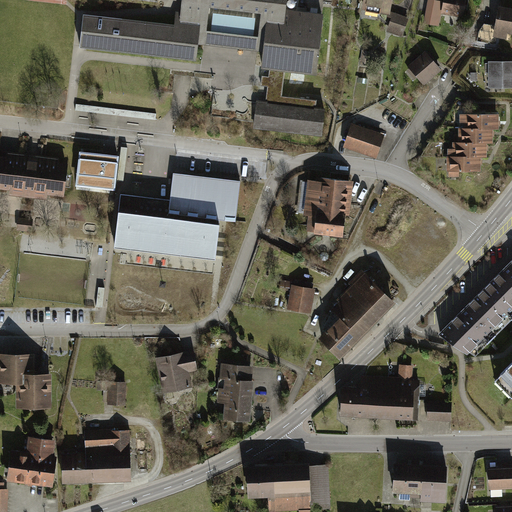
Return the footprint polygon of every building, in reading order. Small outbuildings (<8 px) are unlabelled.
[(266,95),(281,96),(284,77),(320,81),(328,13),(290,9),(291,0),(183,0),(182,13),(176,12),(175,23),(82,12),(77,50),(199,65),(201,49),(261,56),(259,71),(269,72),(268,80),(260,79),(259,87),(267,88),(266,95)] [(393,0),(365,0),(364,12),(390,17),(393,0)] [(470,0),(446,0),(443,16),(466,20),(470,0)] [(437,6),(426,4),(423,19),(433,21),(437,6)] [(511,10),(500,8),(494,38),(508,41),(510,35),(511,35),(511,10)] [(412,20),(395,15),(389,34),(406,39),(412,20)] [(427,53),(409,67),(425,87),(443,73),(427,53)] [(511,61),(489,62),(490,89),(511,88),(511,61)] [(479,74),(471,74),(472,83),(479,83),(479,74)] [(281,96),(266,95),(265,103),(255,102),(253,124),(252,131),(320,139),(323,111),(315,110),(316,100),(301,98),(281,96)] [(498,115),(460,116),(460,131),(493,130),(498,129),(498,115)] [(386,137),(351,126),(344,149),(379,160),(386,137)] [(493,130),(454,131),(455,145),(487,145),(494,145),(493,130)] [(487,145),(450,146),(451,160),(481,159),(487,159),(487,145)] [(4,152),(0,151),(0,187),(6,188),(5,193),(44,197),(44,192),(62,194),(65,163),(54,161),(54,154),(5,149),(4,152)] [(451,160),(445,160),(446,172),(481,171),(481,159),(451,160)] [(118,190),(110,244),(213,258),(219,216),(226,217),(232,218),(236,180),(168,173),(165,196),(118,190)] [(352,217),(356,183),(318,178),(317,182),(310,181),(305,217),(311,217),(309,232),(344,237),(347,217),(352,217)] [(36,220),(20,218),(18,232),(35,234),(36,220)] [(511,262),(509,266),(510,267),(505,272),(504,270),(485,289),(511,315),(511,312),(510,310),(511,308),(511,262)] [(397,305),(363,272),(350,285),(352,287),(338,301),(340,303),(332,312),(339,318),(319,339),(342,361),(397,305)] [(292,289),(289,309),(313,313),(316,291),(314,291),(315,285),(297,282),(296,285),(283,283),(282,287),(292,289)] [(511,318),(511,315),(485,289),(467,307),(468,309),(464,314),(462,312),(441,333),(468,352),(484,336),(490,342),(496,335),(491,329),(506,313),(511,318)] [(196,351),(157,359),(163,393),(194,388),(191,373),(200,371),(196,351)] [(36,353),(0,353),(0,383),(17,384),(17,409),(53,408),(52,373),(37,373),(36,353)] [(511,362),(501,374),(511,384),(511,362)] [(255,365),(221,363),(219,403),(226,404),(226,409),(253,410),(255,365)] [(400,380),(398,416),(417,418),(419,383),(410,382),(411,366),(401,365),(400,380)] [(359,390),(342,388),(341,413),(398,416),(400,380),(362,377),(359,387),(359,390)] [(127,382),(111,381),(110,405),(127,405),(127,382)] [(107,382),(98,382),(98,390),(107,391),(107,382)] [(451,403),(429,402),(428,418),(451,419),(451,403)] [(225,421),(250,423),(253,410),(226,409),(225,421)] [(86,453),(62,454),(63,485),(133,482),(131,430),(85,432),(86,453)] [(26,453),(11,452),(8,480),(53,484),(58,440),(28,437),(26,453)] [(309,462),(247,467),(250,498),(270,497),(270,511),(281,511),(300,511),(299,511),(313,511),(313,510),(333,509),(330,465),(309,466),(309,462)] [(395,490),(421,491),(422,466),(396,465),(395,490)] [(421,491),(447,492),(448,467),(422,466),(421,491)] [(511,466),(488,468),(489,491),(511,489),(511,466)] [(6,484),(0,483),(0,511),(9,511),(10,491),(6,491),(6,484)]
